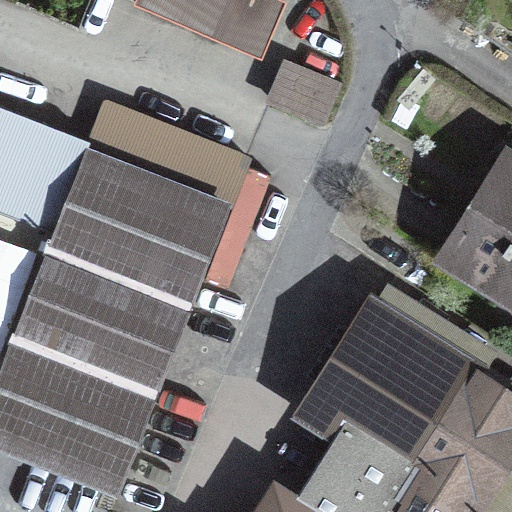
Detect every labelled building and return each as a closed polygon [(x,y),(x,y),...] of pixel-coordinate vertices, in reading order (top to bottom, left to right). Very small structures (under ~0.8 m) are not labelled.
[(135,0),(134,2),(228,42),(246,0),(135,0)] [(291,62),(274,102),(320,122),(338,82),(291,62)] [(228,207),(84,151),(89,139),(0,104),(0,211),(53,232),(0,369),(0,441),(119,488),(228,207)] [(511,157),(507,154),(443,257),(511,300),(511,157)] [(303,507),(311,511),(382,511),(408,472),(471,511),(511,445),(511,395),(371,307),(307,408),(349,435),(303,507)] [(311,511),(303,507),(276,490),(262,511),(311,511)]
